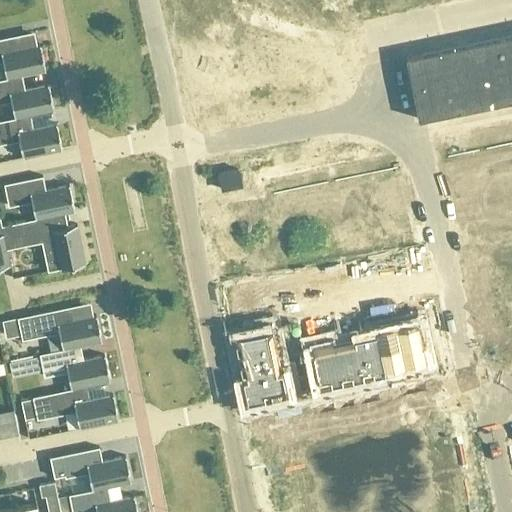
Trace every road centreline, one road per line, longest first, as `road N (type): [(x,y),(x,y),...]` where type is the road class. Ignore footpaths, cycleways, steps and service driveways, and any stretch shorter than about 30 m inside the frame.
road 1 (residential): [(143,426),(86,154)]
road 2 (residential): [(227,408),(178,157)]
road 3 (residential): [(178,157),(405,107)]
road 4 (residential): [(443,254),(235,301)]
road 5 (residential): [(86,154),(53,0)]
road 6 (residential): [(0,456),(143,426)]
road 7 (residential): [(479,390),(443,254)]
road 8 (residential): [(173,136),(146,0)]
road 9 (residential): [(507,511),(479,390)]
